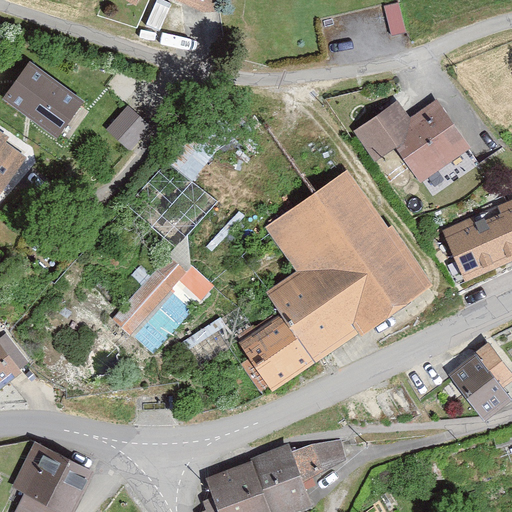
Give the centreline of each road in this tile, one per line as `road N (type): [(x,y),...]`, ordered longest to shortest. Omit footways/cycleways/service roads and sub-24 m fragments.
road 1 (residential): [(0,9),(200,71),(273,80),(415,61),(511,26)]
road 2 (residential): [(511,304),(218,439),(153,447)]
road 3 (residential): [(153,447),(58,426),(0,425)]
